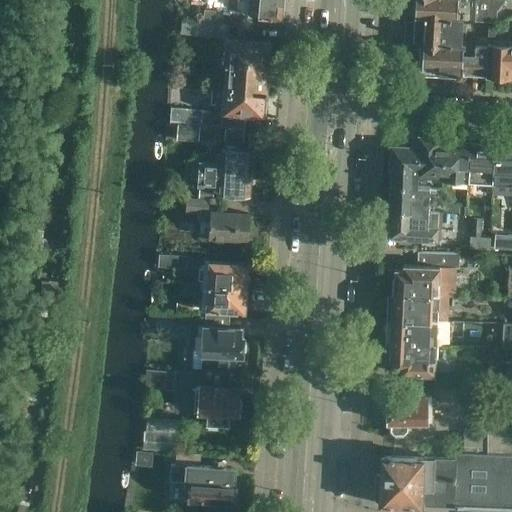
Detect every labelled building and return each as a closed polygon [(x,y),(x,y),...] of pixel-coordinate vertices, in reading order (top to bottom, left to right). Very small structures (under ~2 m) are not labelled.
[(251,0),(250,17),(281,20),(282,4),(283,5),(283,0),(251,0)] [(506,0),(415,0),(415,9),(414,19),(463,21),(497,23),(497,12),(506,0)] [(462,42),(463,21),(414,19),(414,27),(413,39),(417,43),(423,43),(462,42)] [(228,38),(226,63),(268,66),(268,65),(270,63),(271,57),(269,55),(270,41),(228,38),(229,26),(183,21),(182,34),(228,38)] [(487,54),(464,53),(465,43),(462,42),(423,43),(422,67),(425,67),(428,70),(428,74),(486,77),(487,54)] [(511,44),(487,43),(487,54),(486,77),(494,77),(496,79),(502,80),(504,78),(511,78),(511,44)] [(267,78),(268,66),(226,63),(224,88),(267,91),(266,90),(266,89),(269,87),(269,80),(267,78)] [(267,93),(267,91),(224,88),(222,113),(222,114),(264,117),(266,96),(268,94),(267,93)] [(172,108),(171,123),(201,126),(221,127),(222,114),(222,113),(203,111),(172,108)] [(176,142),(199,144),(200,128),(177,126),(176,142)] [(223,143),(243,144),(244,130),(224,129),(223,143)] [(442,177),(444,141),(441,141),(441,137),(419,136),(419,140),(419,147),(417,175),(418,176),(442,177)] [(466,181),(469,143),(467,142),(465,140),(458,140),(456,142),(444,141),(442,177),(442,180),(466,181)] [(492,182),(495,144),(492,144),(490,142),(483,141),(481,143),(469,143),(466,181),(492,182)] [(511,183),(511,142),(508,143),(506,145),(495,144),(492,182),(511,183)] [(417,175),(419,147),(394,146),(393,151),(391,153),(391,160),(393,162),(391,185),(418,186),(418,176),(417,175)] [(252,151),(245,151),(222,149),(221,164),(202,162),(199,186),(219,188),(219,193),(249,195),(251,178),(252,169),(251,169),(252,151)] [(430,187),(418,186),(391,185),(391,188),(389,190),(389,197),(391,199),(390,210),(429,212),(430,187)] [(212,219),(210,238),(214,238),(215,240),(223,241),(224,239),(247,240),(249,214),(212,211),(208,211),(209,200),(188,198),(188,212),(202,212),(201,219),(212,219)] [(437,213),(429,212),(390,210),(390,213),(388,215),(387,222),(389,224),(389,236),(437,239),(437,213)] [(481,220),(473,219),(472,235),(481,235),(481,220)] [(490,238),(475,238),(474,249),(489,250),(490,238)] [(510,251),(511,241),(496,240),(495,250),(510,251)] [(417,252),(417,266),(456,268),(459,269),(460,253),(417,252)] [(169,255),(168,268),(182,269),(183,256),(169,255)] [(248,264),(209,261),(208,286),(246,287),(246,285),(249,283),(249,278),(247,275),(248,264)] [(455,297),(456,268),(417,266),(403,265),(402,269),(394,269),(394,277),(392,277),(392,280),(388,282),(387,289),(388,289),(391,292),(391,294),(438,296),(455,297)] [(246,290),(246,287),(208,286),(206,309),(245,312),(245,301),(248,298),(248,293),(246,290)] [(437,321),(438,296),(391,294),(391,295),(393,295),(393,301),(391,301),(391,304),(387,307),(387,314),(390,317),(389,319),(437,321)] [(176,302),(176,312),(193,313),(193,303),(176,302)] [(243,338),(243,336),(240,336),(240,328),(225,327),(226,315),(206,314),(202,368),(234,370),(235,353),(242,354),(242,352),(245,349),(246,341),(245,341),(243,338)] [(437,343),(437,321),(389,319),(390,322),(387,324),(386,324),(386,331),(390,334),(390,337),(392,337),(392,341),(437,343)] [(511,347),(511,323),(504,323),(503,347),(511,347)] [(435,375),(437,343),(392,341),(392,344),(390,344),(389,346),(386,349),(385,349),(385,356),(386,356),(389,359),(389,361),(391,361),(391,369),(399,370),(399,374),(435,375)] [(174,390),(175,372),(147,370),(146,388),(174,390)] [(236,396),(236,388),(201,385),(199,411),(208,412),(208,424),(228,425),(228,413),(238,414),(238,412),(241,409),(242,401),(241,401),(239,398),(239,396),(236,396)] [(390,394),(390,395),(390,405),(387,405),(387,407),(385,410),(384,410),(384,417),(385,417),(387,420),(387,422),(391,422),(391,430),(394,433),(401,433),(404,430),(403,425),(425,424),(427,393),(390,394)] [(491,424),(511,424),(511,413),(491,413),(491,424)] [(511,426),(487,426),(487,430),(464,430),(464,453),(447,452),(447,458),(381,456),(381,474),(375,474),(374,498),(380,504),(462,507),(463,505),(511,507),(511,426)] [(229,467),(230,463),(230,462),(221,462),(221,468),(207,467),(208,454),(176,452),(175,464),(187,465),(186,481),(190,481),(188,499),(211,500),(210,509),(212,511),(228,511),(230,510),(231,501),(233,501),(233,499),(236,496),(237,490),(236,490),(234,486),(234,484),(233,484),(235,468),(229,467)]
